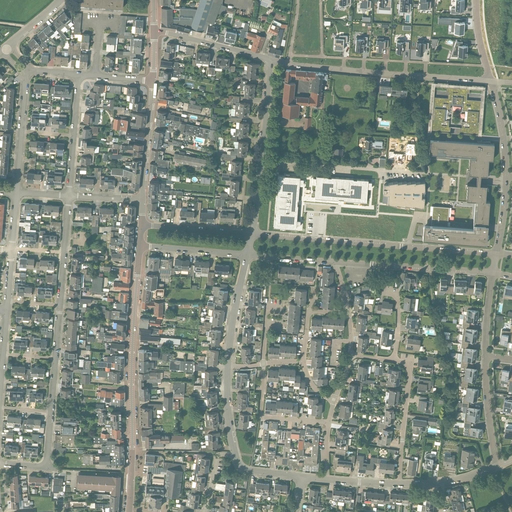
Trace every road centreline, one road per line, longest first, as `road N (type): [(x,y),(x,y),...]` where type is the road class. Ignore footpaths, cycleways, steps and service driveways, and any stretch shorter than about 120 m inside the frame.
road 1 (residential): [(497,253),(250,233)]
road 2 (residential): [(490,81),(273,60)]
road 3 (tertiary): [(132,450),(140,245)]
road 4 (residential): [(421,172),(261,162)]
road 5 (residential): [(334,261),(492,272)]
road 6 (residential): [(398,483),(409,377),(395,360)]
road 7 (residential): [(273,60),(154,31)]
road 8 (residential): [(329,422),(260,416),(262,364)]
